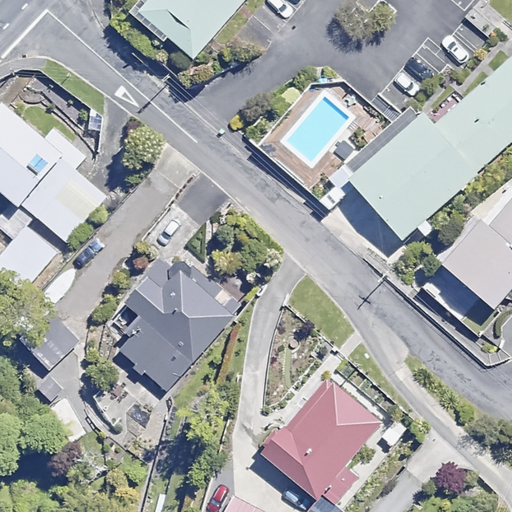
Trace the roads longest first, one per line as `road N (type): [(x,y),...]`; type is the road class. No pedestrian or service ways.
road 1 (residential): [(50,0),(357,285)]
road 2 (residential): [(357,285),(383,354),(511,498)]
road 3 (residential): [(357,285),(494,398)]
